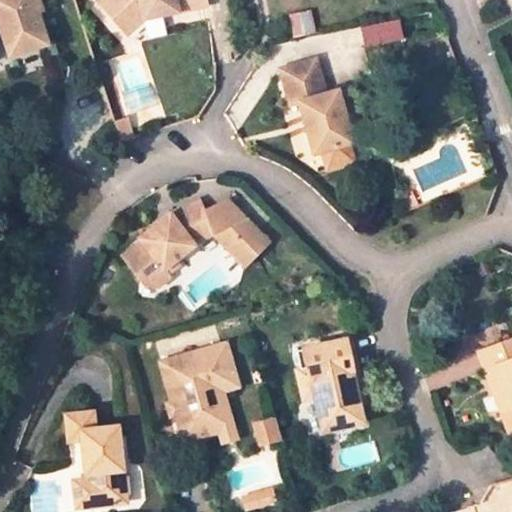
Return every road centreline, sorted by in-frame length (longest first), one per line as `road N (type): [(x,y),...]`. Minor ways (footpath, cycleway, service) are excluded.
road 1 (residential): [(385,279),(277,185),(212,157),(125,178),(80,249),(0,458)]
road 2 (residential): [(355,511),(416,492),(434,460),(385,279)]
road 3 (unclassified): [(511,151),(453,0)]
road 4 (residential): [(511,218),(385,279)]
